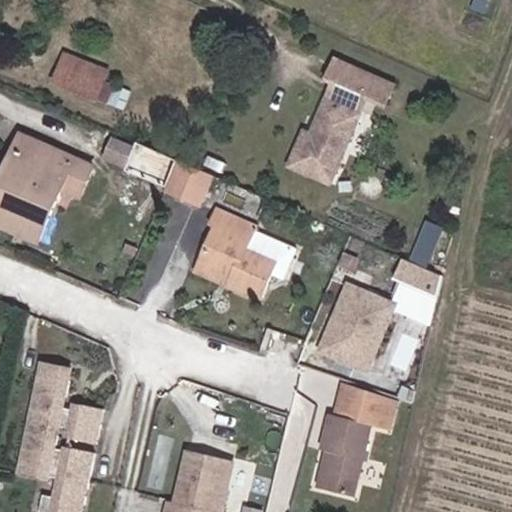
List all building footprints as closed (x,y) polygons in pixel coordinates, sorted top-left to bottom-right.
[(67,47),(59,64),(101,82),(108,64),(67,47)] [(101,82),(59,64),(52,84),(105,105),(112,87),(101,82)] [(384,115),(392,95),(335,71),(327,93),(384,115)] [(284,175),(326,194),(354,125),(323,112),(310,143),(301,139),(284,175)] [(19,130),(15,142),(67,164),(72,152),(19,130)] [(101,157),(126,166),(134,147),(109,137),(101,157)] [(92,161),(72,152),(67,164),(15,142),(5,164),(15,168),(0,203),(0,220),(39,237),(61,185),(79,193),(92,161)] [(124,170),(162,184),(174,158),(136,143),(134,147),(126,166),(124,170)] [(174,158),(162,184),(194,197),(204,171),(174,158)] [(0,175),(0,203),(15,168),(5,164),(0,175)] [(223,278),(221,285),(254,299),(270,263),(240,251),(248,230),(210,213),(203,229),(204,230),(190,264),(223,278)] [(416,252),(435,259),(445,227),(427,221),(416,252)] [(440,286),(426,280),(417,302),(431,308),(440,286)] [(398,306),(353,285),(324,349),(355,364),(364,346),(377,352),(398,306)] [(377,352),(364,346),(355,364),(369,370),(377,352)] [(62,388),(65,372),(39,366),(37,376),(34,376),(33,384),(35,384),(33,393),(30,393),(27,406),(30,407),(28,416),(26,415),(22,432),(24,433),(22,442),(20,442),(12,477),(42,483),(42,480),(55,483),(54,486),(52,485),(50,492),(53,493),(51,502),(38,499),(34,511),(73,511),(75,508),(77,508),(79,501),(76,500),(78,492),(81,492),(88,457),(60,451),(59,454),(47,451),(48,449),(51,449),(53,439),(50,439),(52,430),(64,433),(62,441),(90,448),(98,414),(70,408),(69,415),(56,412),(59,401),(61,402),(64,389),(62,388)] [(390,405),(343,388),(336,420),(328,418),(320,455),(328,457),(320,492),(353,499),(369,427),(384,430),(390,405)] [(220,511),(230,470),(186,461),(175,511),(174,511),(220,511)]
